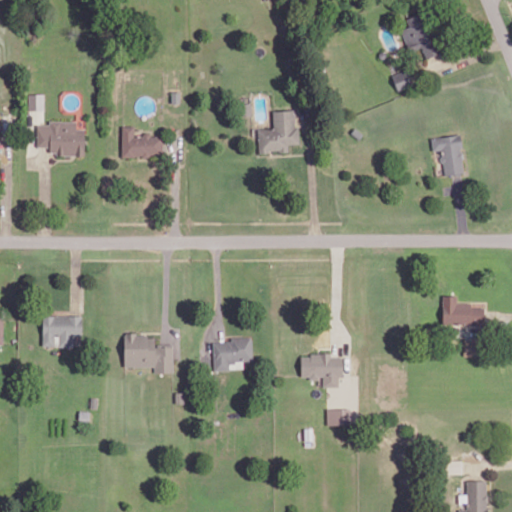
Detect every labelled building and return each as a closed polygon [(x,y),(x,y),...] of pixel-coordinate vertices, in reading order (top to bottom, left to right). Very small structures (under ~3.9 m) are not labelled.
[(407,16),(410,27),(403,28),(407,52),(422,48),(424,57),(433,55),(425,13),(407,16)] [(28,110),(44,110),(44,93),(28,93),(28,110)] [(273,130),(258,130),(258,151),(289,152),(289,144),(299,144),(299,127),(294,127),(294,109),(273,109),(273,130)] [(85,129),(76,128),(76,121),(48,120),(48,124),(37,124),(37,147),(50,147),(50,155),(84,155),(85,129)] [(121,156),(162,157),(162,134),(134,133),(134,125),(122,125),(121,156)] [(444,175),(464,173),(460,134),(431,137),(432,151),(441,150),(444,175)] [(484,306),(471,307),(471,302),(456,302),(456,295),(442,296),(443,325),(484,324),(484,306)] [(82,316),(43,315),(42,346),(73,346),(73,336),(82,336),(82,316)] [(173,345),(154,345),(154,335),(124,335),(124,366),(154,366),(154,373),(174,372),(173,345)] [(213,339),(214,370),(229,370),(229,361),(253,360),(252,338),(213,339)] [(300,354),(300,378),(323,378),(323,387),(339,387),(339,375),(343,375),(343,356),(331,356),(331,354),(300,354)] [(350,424),(350,407),(327,408),(327,424),(350,424)] [(441,458),(441,471),(462,471),(462,458),(441,458)] [(468,479),(468,508),(461,508),(461,511),(489,511),(489,506),(487,506),(487,478),(468,479)]
